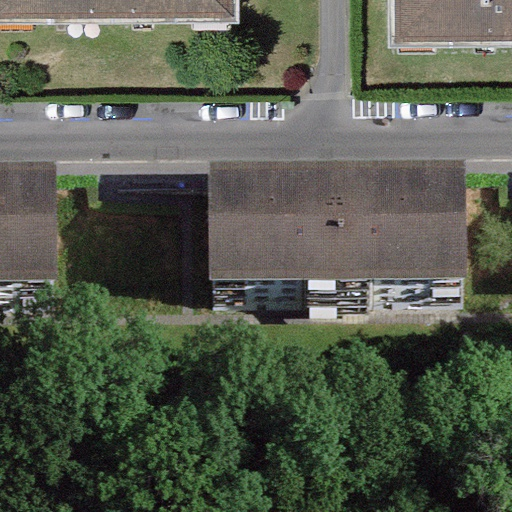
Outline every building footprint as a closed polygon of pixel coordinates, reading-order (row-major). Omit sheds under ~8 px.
[(255,17),(254,0),(4,0),(4,19),(255,17)] [(511,0),(412,0),(413,43),(511,42),(511,0)] [(342,206),(343,327),(482,326),(481,205),(342,206)] [(69,206),(0,206),(0,328),(71,327),(69,206)] [(343,327),(342,206),(226,207),(227,328),(343,327)]
